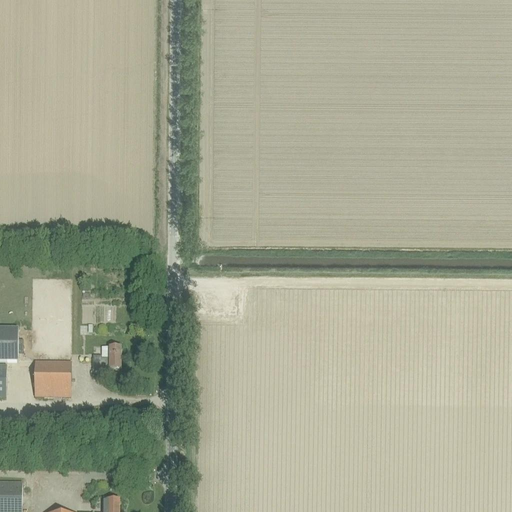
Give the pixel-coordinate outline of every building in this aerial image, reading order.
[(0,329),(0,362),(17,363),(17,330),(0,329)] [(122,371),(122,349),(110,349),(110,360),(102,360),(102,358),(93,358),(93,373),(102,373),(102,367),(110,367),(110,371),(122,371)] [(71,400),(71,364),(36,364),(35,399),(71,400)] [(0,511),(22,511),(22,484),(0,483),(0,511)] [(119,511),(120,502),(103,502),(103,511),(119,511)]
